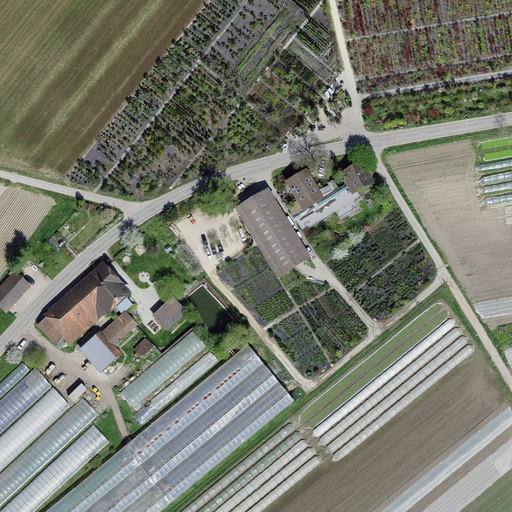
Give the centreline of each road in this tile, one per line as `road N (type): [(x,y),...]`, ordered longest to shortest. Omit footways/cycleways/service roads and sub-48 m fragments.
road 1 (tertiary): [(511,118),(232,168),(149,205),(83,257),(0,352)]
road 2 (track): [(511,385),(364,143),(332,0)]
road 3 (track): [(149,205),(0,171)]
